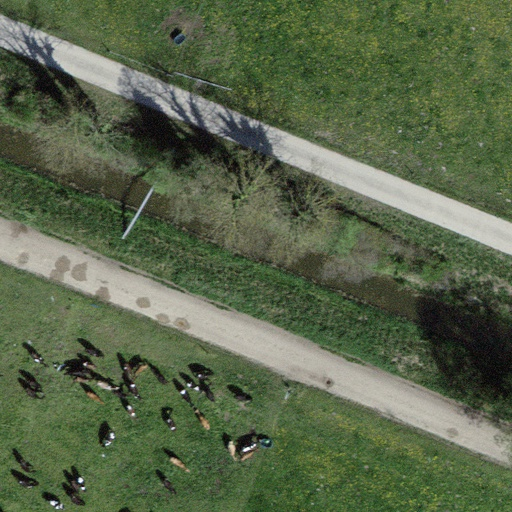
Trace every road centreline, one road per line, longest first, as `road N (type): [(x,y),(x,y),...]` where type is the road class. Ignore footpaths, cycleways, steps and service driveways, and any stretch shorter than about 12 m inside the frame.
road 1 (track): [(0,37),(511,245)]
road 2 (track): [(0,248),(511,456)]
